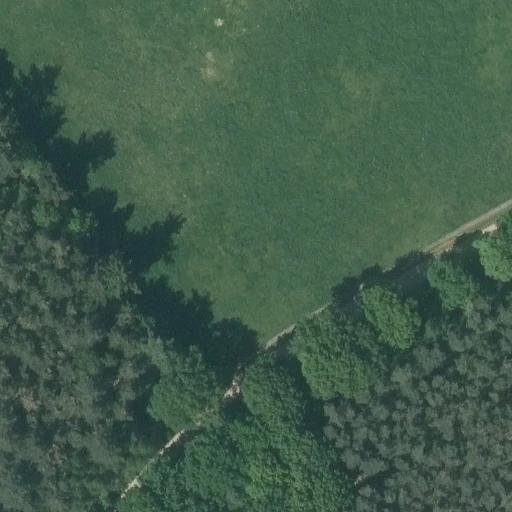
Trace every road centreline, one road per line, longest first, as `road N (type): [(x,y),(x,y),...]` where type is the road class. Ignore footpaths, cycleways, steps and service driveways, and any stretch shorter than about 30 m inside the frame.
road 1 (track): [(131,511),(252,371),(299,511)]
road 2 (unclassified): [(252,371),(511,223)]
